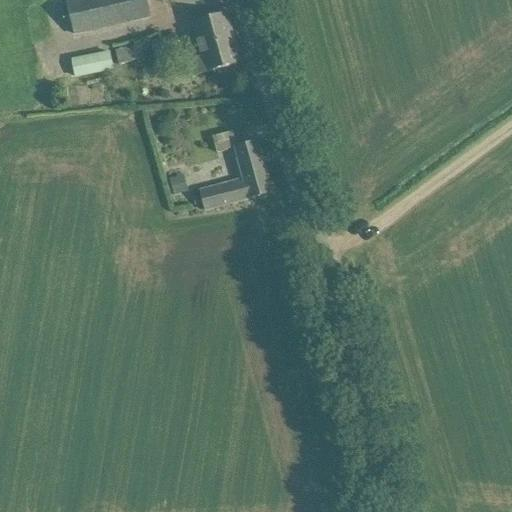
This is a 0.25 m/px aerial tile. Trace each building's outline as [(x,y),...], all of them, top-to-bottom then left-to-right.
[(74,34),(131,21),(151,17),(146,0),(74,0),(67,2),(74,34)] [(240,63),(226,14),(194,23),(204,57),(191,60),(195,75),(240,63)] [(151,42),(154,55),(179,48),(175,36),(151,42)] [(119,65),(140,59),(135,45),(115,51),(119,65)] [(113,70),(110,52),(63,61),(66,79),(113,70)] [(205,211),(253,198),(272,192),(258,141),(235,148),(243,180),(200,191),(205,211)] [(229,149),(220,150),(227,179),(235,177),(229,149)] [(188,191),(184,175),(169,179),(174,195),(188,191)]
